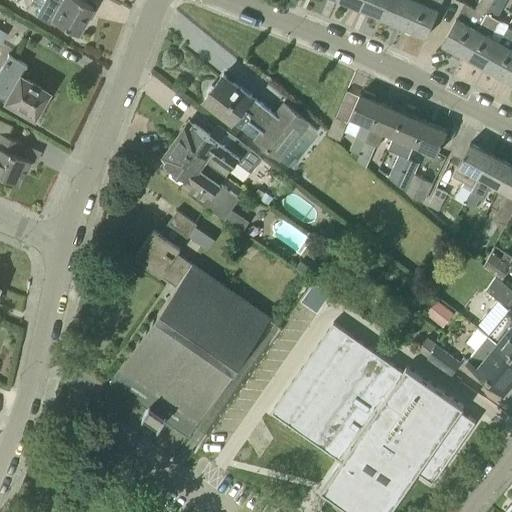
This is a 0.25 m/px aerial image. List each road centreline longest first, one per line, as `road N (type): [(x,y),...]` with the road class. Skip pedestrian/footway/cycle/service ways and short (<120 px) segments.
road 1 (residential): [(511,129),(227,0)]
road 2 (residential): [(65,246),(162,0)]
road 3 (residential): [(0,472),(53,321),(65,246)]
